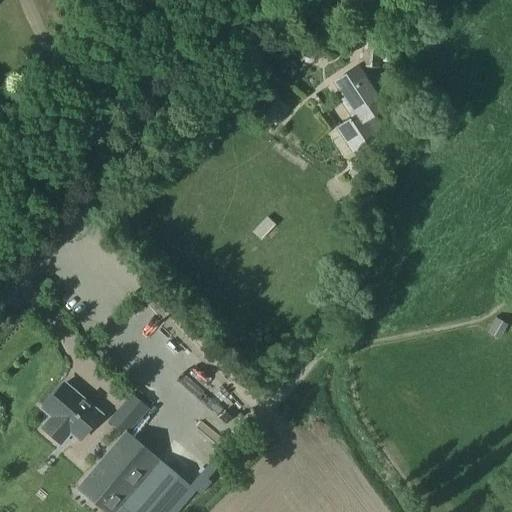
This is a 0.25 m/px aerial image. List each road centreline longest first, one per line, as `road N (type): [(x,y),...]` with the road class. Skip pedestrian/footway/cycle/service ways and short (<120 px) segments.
road 1 (unclassified): [(0,301),(256,0)]
road 2 (track): [(320,511),(278,422),(74,213)]
road 3 (track): [(484,320),(354,341),(427,181)]
